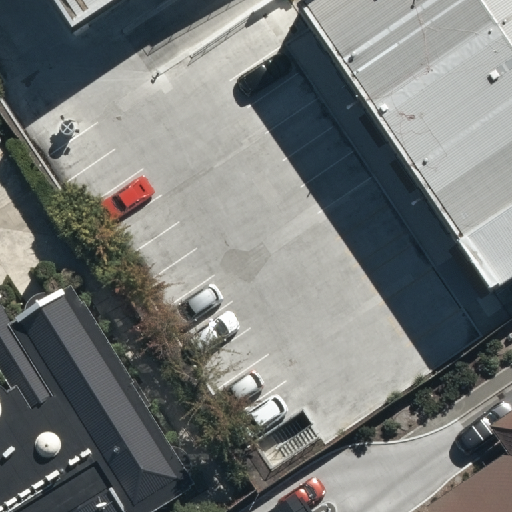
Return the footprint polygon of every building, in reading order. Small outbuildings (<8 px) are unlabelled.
[(149,0),(58,0),(84,41),(149,0)] [(511,279),(511,0),(335,0),(305,22),(481,298),(511,279)] [(0,511),(141,511),(194,481),(73,285),(13,318),(0,298),(0,369),(11,386),(0,382),(0,511)] [(511,511),(511,433),(495,445),(511,468),(511,469),(450,511),(511,511)] [(255,511),(402,511),(351,442),(255,511)]
